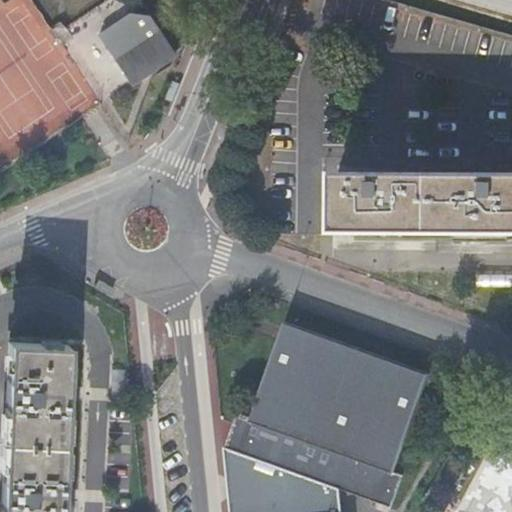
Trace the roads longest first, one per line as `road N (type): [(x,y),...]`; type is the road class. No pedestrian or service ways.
road 1 (residential): [(511,361),(192,247)]
road 2 (residential): [(199,511),(180,328),(162,276)]
road 3 (tertiary): [(248,0),(167,186)]
